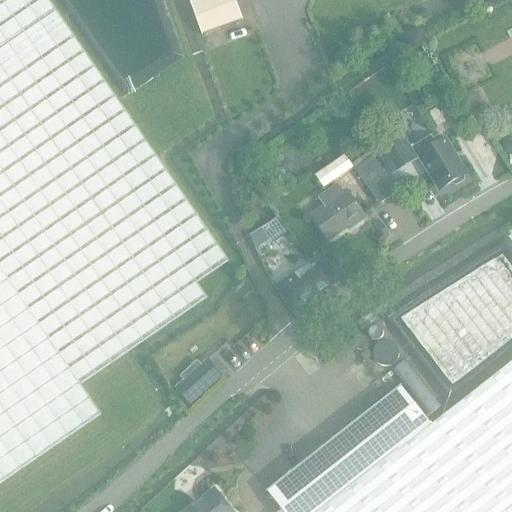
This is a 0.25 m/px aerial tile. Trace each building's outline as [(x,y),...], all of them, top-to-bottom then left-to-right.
[(0,0),(0,484),(99,416),(79,386),(206,299),(196,284),(227,262),(46,0),(0,0)] [(239,22),(231,0),(196,0),(190,2),(203,36),(239,22)] [(417,109),(424,105),(420,98),(413,103),(417,109)] [(439,127),(446,123),(438,110),(432,114),(439,127)] [(400,130),(373,147),(392,177),(422,158),(442,191),(451,185),(456,186),(461,183),(462,178),(466,176),(445,143),(440,135),(432,140),(430,136),(411,148),(400,130)] [(511,140),(503,140),(503,154),(511,154),(511,140)] [(374,158),(373,159),(369,152),(352,164),(380,205),(398,192),(374,158)] [(344,156),(324,169),(333,182),(353,169),(353,168),(344,156)] [(349,229),(364,219),(345,191),(343,193),(338,185),(318,199),(324,208),(314,215),(331,239),(348,228),(349,229)] [(295,278),(279,289),(285,297),(294,311),(341,280),(326,257),(295,278)] [(208,363),(178,390),(191,405),(221,379),(208,363)] [(511,511),(511,363),(432,426),(323,511),(511,511)] [(268,492),(282,511),(323,511),(432,426),(402,387),(268,492)] [(232,511),(215,491),(188,511),(232,511)]
